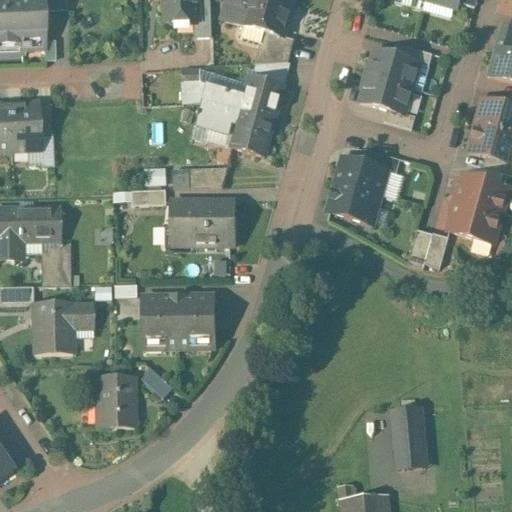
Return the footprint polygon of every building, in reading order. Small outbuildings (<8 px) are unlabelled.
[(41,0),(0,0),(0,53),(21,53),(21,47),(43,46),(41,0)] [(163,0),(164,26),(192,25),(199,25),(199,2),(198,0),(163,0)] [(269,0),(251,0),(251,1),(247,0),(231,0),(224,24),(263,35),(282,41),(282,40),(292,6),(269,0)] [(425,0),(426,2),(454,10),(456,5),(457,0),(425,0)] [(477,0),(457,0),(456,5),(475,10),(477,0)] [(210,2),(199,2),(199,25),(192,25),(193,41),(211,41),(210,2)] [(511,31),(503,29),(496,54),(511,58),(511,31)] [(282,41),(263,35),(254,68),(288,66),(294,43),(282,40),(282,41)] [(432,58),(395,47),(392,59),(419,66),(418,67),(428,70),(432,58)] [(119,49),(93,49),(93,67),(119,66),(119,49)] [(392,59),(374,54),(368,73),(366,73),(364,79),(411,92),(418,67),(419,66),(392,59)] [(511,58),(496,54),(489,79),(511,85),(511,58)] [(288,66),(254,68),(252,75),(285,84),(290,66),(288,66)] [(199,73),(182,73),(182,85),(200,85),(199,73)] [(411,92),(364,79),(362,85),(365,86),(359,106),(387,113),(404,118),(404,117),(411,92)] [(284,89),(251,80),(245,100),(206,88),(202,105),(212,107),(274,124),(284,89)] [(511,111),(505,110),(482,103),(475,129),(511,139),(511,111)] [(274,124),(212,107),(202,105),(199,117),(197,116),(196,120),(198,120),(196,129),(230,138),(233,128),(238,129),(232,151),(264,160),(274,124)] [(38,106),(8,108),(10,155),(40,153),(38,108),(38,106)] [(8,108),(0,107),(0,155),(10,155),(8,108)] [(50,107),(38,108),(39,140),(51,139),(50,107)] [(404,118),(387,113),(383,125),(411,132),(415,120),(404,117),(404,118)] [(511,139),(475,129),(468,155),(486,160),(511,167),(511,139)] [(400,163),(364,153),(360,166),(388,174),(387,175),(396,177),(400,163)] [(511,167),(486,160),(483,172),(511,179),(511,167)] [(360,166),(341,161),(334,186),(381,199),(387,175),(388,174),(360,166)] [(147,187),(167,185),(166,170),(146,171),(147,187)] [(215,173),(170,173),(170,189),(215,188),(215,173)] [(508,191),(464,179),(459,197),(457,197),(454,204),(501,217),(508,191)] [(381,199),(334,186),(326,215),(372,228),(381,199)] [(165,193),(132,195),(133,210),(166,208),(165,193)] [(501,217),(454,204),(452,211),(455,212),(448,235),(492,248),(501,217)] [(235,205),(170,205),(170,249),(235,249),(235,205)] [(57,244),(56,211),(17,212),(17,223),(0,223),(0,260),(12,264),(17,258),(18,245),(20,245),(20,244),(57,244)] [(432,238),(417,234),(407,269),(423,273),(424,268),(432,238)] [(448,242),(432,237),(432,238),(424,268),(439,273),(448,242)] [(61,252),(44,252),(45,290),(68,289),(68,248),(61,248),(61,252)] [(95,301),(113,302),(114,289),(95,288),(95,301)] [(137,300),(136,288),(115,289),(115,301),(137,300)] [(0,308),(24,308),(23,291),(0,290),(0,308)] [(212,300),(143,301),(144,352),(146,352),(146,344),(160,344),(160,352),(197,351),(197,343),(211,343),(211,351),(213,351),(212,300)] [(71,306),(32,307),(33,358),(72,357),(71,330),(92,330),(91,308),(71,308),(71,306)] [(172,392),(149,371),(140,382),(163,402),(172,392)] [(132,380),(95,381),(96,432),(133,431),(132,380)] [(420,413),(392,415),(396,460),(424,457),(420,413)] [(0,458),(0,484),(12,476),(0,458)] [(352,488),(338,489),(340,504),(353,503),(352,488)] [(353,503),(340,504),(340,511),(388,511),(388,500),(353,503)]
